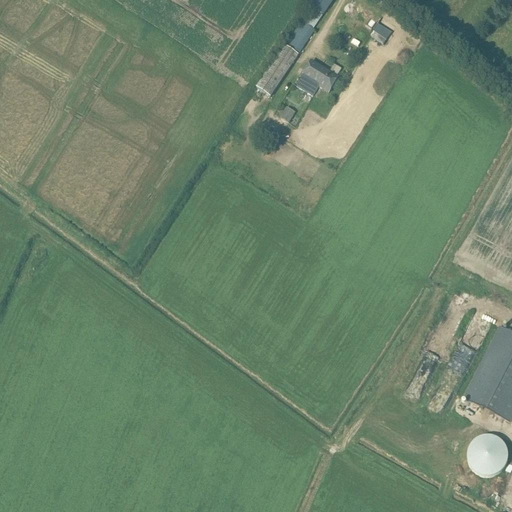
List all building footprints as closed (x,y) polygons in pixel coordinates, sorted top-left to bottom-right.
[(315,0),(310,8),(323,17),(334,0),(315,0)] [(314,30),(301,23),(266,78),(258,91),(271,99),(278,87),(288,73),(291,66),(314,30)] [(371,37),(383,45),(386,41),(373,33),(371,37)] [(329,92),(338,77),(312,61),(297,86),(314,96),(319,86),(329,92)] [(286,108),(279,119),(288,125),(295,113),(286,108)] [(510,423),(511,420),(511,333),(499,327),(463,399),(510,423)] [(496,477),(498,475),(500,474),(502,472),(504,470),(505,468),(506,466),(507,463),(508,461),(508,458),(508,455),(507,453),(506,450),(505,448),(504,446),(502,444),(500,442),(498,440),(496,439),(493,438),(491,438),(488,437),(485,437),(483,438),(480,439),(478,440),(476,441),(474,443),(472,445),(470,447),(469,449),(468,451),(467,454),(467,456),(467,459),(467,462),(468,464),(469,467),(470,469),(472,471),(473,473),(475,475),(478,476),(480,477),(483,478),(485,478),(488,478),(491,478),(493,478),(496,477)]
